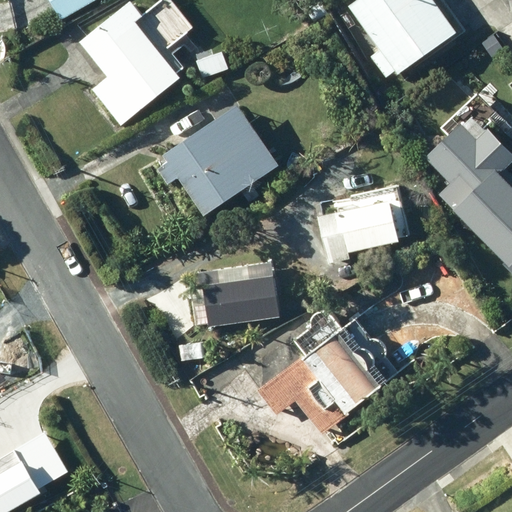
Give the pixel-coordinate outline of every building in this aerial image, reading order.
[(53,0),(65,22),(105,0),(53,0)] [(378,0),(361,12),(390,55),(381,61),(395,82),(405,75),(407,78),(471,34),(448,0),(378,0)] [(89,44),(115,79),(99,91),(126,128),(188,82),(149,29),(153,26),(142,11),(136,16),(133,12),(89,44)] [(234,44),(199,52),(205,78),(239,70),(234,44)] [(457,203),(475,187),(477,185),(492,171),(494,170),(511,152),(511,145),(501,134),(511,123),(511,121),(478,86),(441,122),(448,129),(429,148),(430,151),(454,176),(442,187),(457,203)] [(249,111),(175,160),(179,166),(168,174),(177,188),(188,181),(214,220),(289,170),(249,111)] [(357,256),(409,246),(407,240),(413,239),(403,189),(342,201),(345,218),(329,221),(338,267),(358,263),(357,256)] [(215,313),(207,314),(209,328),(217,327),(217,331),(289,322),(284,281),(212,290),(215,313)] [(311,358),(264,395),(284,419),(304,404),(329,436),(355,416),(360,421),(395,394),(393,392),(400,386),(396,381),(404,374),(392,360),(392,351),(389,348),(386,345),(378,342),(362,322),(349,332),(338,318),(335,316),(331,315),(327,315),(324,317),(321,319),(318,322),(317,326),(318,330),(300,344),(311,358)] [(206,345),(182,347),(183,363),(207,361),(206,345)] [(0,511),(25,511),(51,498),(33,466),(27,469),(20,458),(0,468),(0,511)]
